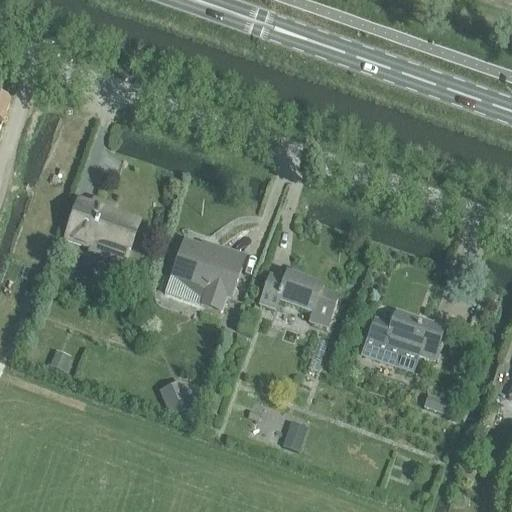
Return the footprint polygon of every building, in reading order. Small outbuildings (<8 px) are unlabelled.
[(0,124),(2,126),(10,103),(0,99),(0,124)] [(114,216),(116,210),(94,202),(92,209),(79,204),(65,244),(91,254),(95,244),(129,256),(140,225),(114,216)] [(166,299),(223,318),(227,305),(229,305),(244,262),(220,254),(219,257),(185,245),(166,299)] [(310,326),(327,332),(338,301),(322,295),(323,291),(287,278),(284,285),(270,281),(260,311),(276,316),(279,308),(312,319),(310,326)] [(366,348),(417,367),(420,361),(433,365),(445,332),(396,315),(392,328),(375,323),(366,348)] [(227,331),(225,337),(231,340),(233,334),(227,331)] [(237,337),(236,342),(244,345),(246,339),(237,337)] [(308,371),(318,374),(328,345),(319,342),(308,371)] [(435,390),(432,401),(451,406),(454,395),(435,390)] [(201,430),(210,434),(225,395),(216,392),(201,430)] [(291,426),(283,450),(299,455),(307,431),(291,426)]
